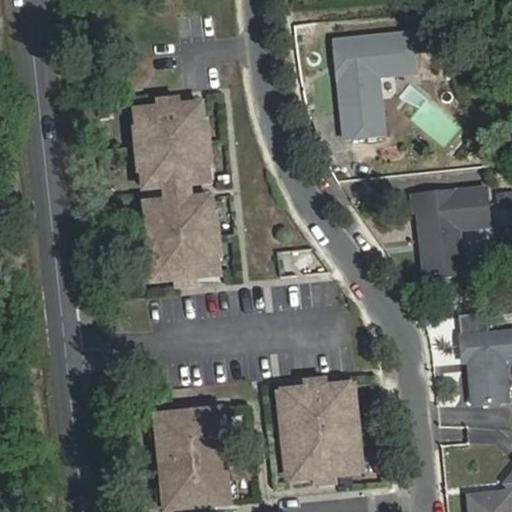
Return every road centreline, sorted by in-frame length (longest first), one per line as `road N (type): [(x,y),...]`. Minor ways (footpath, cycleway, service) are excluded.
road 1 (residential): [(429,511),(411,339),(324,221),(281,133),(263,0)]
road 2 (secondary): [(30,0),(87,511)]
